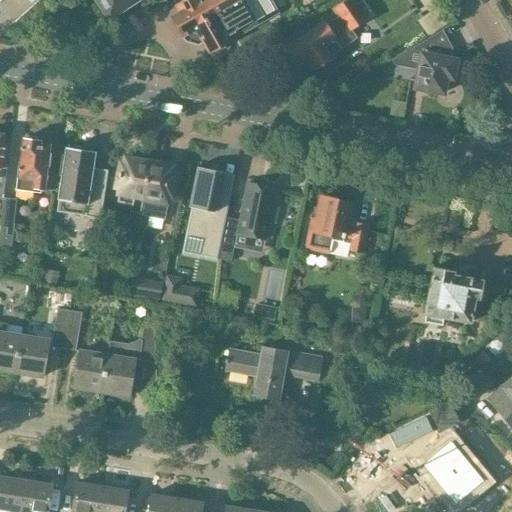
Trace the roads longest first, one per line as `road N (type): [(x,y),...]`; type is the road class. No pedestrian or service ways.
road 1 (tertiary): [(511,164),(0,68)]
road 2 (residential): [(342,511),(319,486),(278,465),(0,423)]
